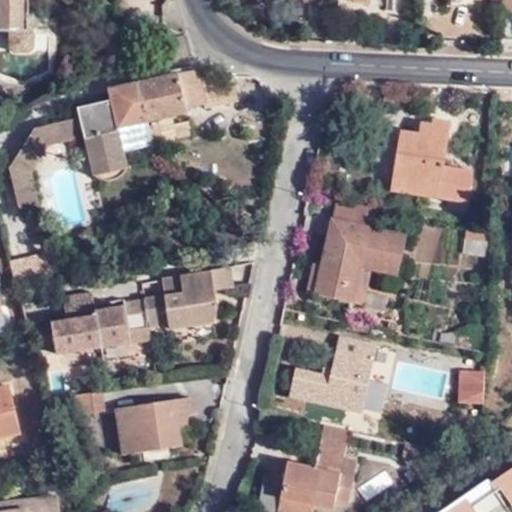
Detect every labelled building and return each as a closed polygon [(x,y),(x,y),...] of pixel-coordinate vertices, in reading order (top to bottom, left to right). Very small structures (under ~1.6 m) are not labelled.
[(0,0),(0,30),(11,31),(10,49),(14,52),(29,52),(33,49),(33,32),(28,29),(29,0),(0,0)] [(392,0),(349,0),(352,3),(366,3),(368,0),(386,0),(386,11),(393,11),(392,0)] [(433,0),(433,15),(442,14),(442,3),(453,3),(452,0),(433,0)] [(511,0),(503,0),(503,13),(511,12),(511,0)] [(163,61),(177,58),(193,54),(186,32),(156,41),(163,61)] [(181,75),(181,74),(138,82),(147,120),(188,111),(188,107),(207,103),(208,108),(239,101),(236,83),(219,86),(216,73),(200,73),(200,71),(181,75)] [(147,120),(138,82),(112,88),(114,100),(120,126),(147,120)] [(120,126),(114,100),(79,107),(81,116),(85,137),(92,170),(94,175),(101,177),(108,178),(115,177),(120,175),(115,153),(125,151),(120,126)] [(85,137),(81,116),(43,123),(11,172),(20,213),(41,208),(33,173),(52,144),(85,137)] [(153,145),(147,120),(120,126),(125,151),(153,145)] [(443,174),(444,168),(451,122),(434,120),(434,125),(422,122),(420,134),(403,131),(394,191),(468,203),(472,178),(443,174)] [(129,168),(125,151),(115,153),(120,175),(123,174),(129,168)] [(473,172),(444,168),(443,174),(472,178),(473,172)] [(368,203),(338,198),(333,217),(364,224),(368,203)] [(364,224),(333,217),(324,262),(318,292),(354,300),(361,264),(369,266),(399,272),(408,233),(364,224)] [(471,223),(469,235),(491,238),(492,227),(471,223)] [(65,249),(48,252),(52,270),(68,266),(65,249)] [(48,252),(11,259),(15,273),(18,284),(54,277),(52,270),(48,252)] [(213,262),(214,269),(216,289),(235,286),(232,259),(213,262)] [(318,292),(324,262),(315,260),(309,290),(318,292)] [(361,302),(369,266),(361,264),(354,300),(361,302)] [(166,293),(146,296),(148,311),(149,320),(150,325),(170,322),(171,327),(216,320),(219,306),(216,289),(214,269),(163,277),(166,293)] [(146,296),(143,280),(116,285),(118,298),(93,302),(91,292),(66,297),(74,347),(144,337),(142,322),(141,312),(148,311),(146,296)] [(46,281),(18,289),(24,310),(28,324),(56,316),(46,281)] [(141,312),(142,322),(149,320),(148,311),(141,312)] [(362,410),(376,343),(341,337),(333,377),(297,369),(292,395),(362,410)] [(477,389),(480,364),(463,362),(460,387),(477,389)] [(7,385),(0,386),(0,437),(20,433),(7,385)] [(113,411),(109,390),(81,395),(85,416),(113,411)] [(183,445),(181,426),(180,415),(189,413),(194,412),(192,398),(120,409),(126,453),(183,445)] [(180,415),(181,426),(191,425),(189,413),(180,415)] [(350,428),(323,423),(317,452),(318,452),(345,457),(350,428)] [(427,458),(430,444),(406,439),(403,454),(427,458)] [(345,457),(318,452),(314,468),(277,461),(273,486),(283,488),(277,511),(314,511),(316,504),(335,508),(337,499),(350,502),(357,460),(345,457)] [(60,511),(58,497),(0,504),(0,511),(60,511)]
